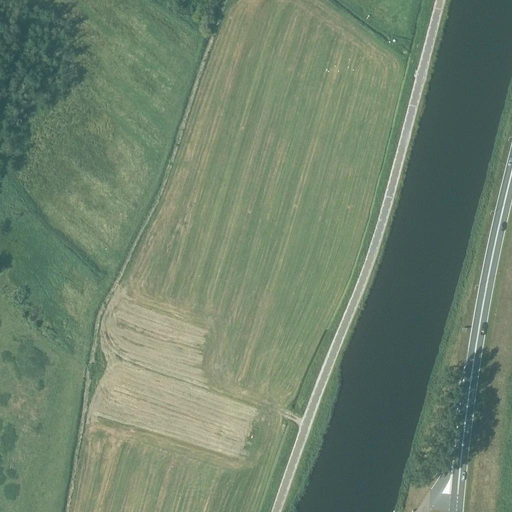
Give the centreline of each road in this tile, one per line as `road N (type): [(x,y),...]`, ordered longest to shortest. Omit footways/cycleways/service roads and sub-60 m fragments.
road 1 (unclassified): [(278,511),(379,232),(439,0)]
road 2 (trunk): [(456,511),(475,345),(511,174)]
